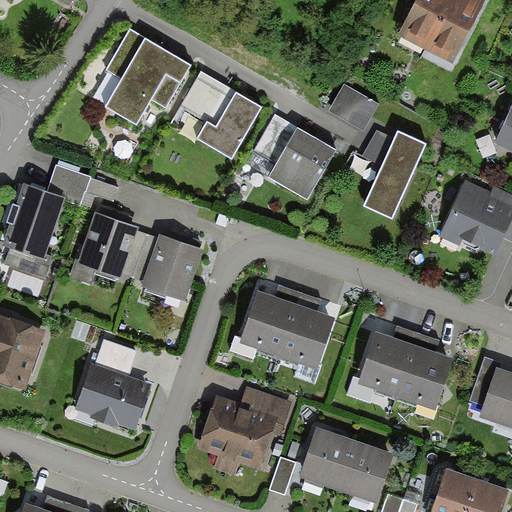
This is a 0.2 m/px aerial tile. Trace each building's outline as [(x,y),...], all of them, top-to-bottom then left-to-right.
[(495,0),(427,0),(410,33),(465,61),(495,0)] [(202,67),(134,28),(109,71),(128,82),(108,116),(140,134),(172,79),(189,89),(202,67)] [(218,121),(207,139),(244,162),(280,105),(252,87),(227,127),(218,121)] [(359,90),(346,114),(370,127),(384,103),(359,90)] [(511,109),(498,141),(511,146),(511,109)] [(306,127),(276,176),(319,202),(349,152),(306,127)] [(438,145),(403,130),(368,208),(403,224),(438,145)] [(38,183),(15,249),(55,263),(77,200),(92,205),(102,176),(67,164),(58,189),(38,183)] [(468,185),(446,235),(497,257),(506,235),(511,236),(511,193),(498,187),(490,195),(468,185)] [(151,229),(106,214),(89,263),(134,279),(151,229)] [(207,247),(169,235),(152,286),(190,299),(207,247)] [(329,318),(262,296),(246,344),(314,366),(329,318)] [(54,330),(0,311),(0,380),(33,392),(54,330)] [(145,345),(109,332),(81,414),(140,434),(156,387),(133,379),(145,345)] [(446,359),(379,336),(363,381),(430,404),(446,359)] [(511,376),(501,373),(487,415),(511,422),(511,376)] [(247,411),(217,401),(202,449),(219,455),(215,468),(231,473),(236,454),(266,464),(285,404),(252,394),(247,411)] [(388,455),(320,432),(305,476),(373,498),(388,455)] [(283,459),(277,491),(292,494),(298,462),(283,459)] [(495,511),(502,491),(450,475),(437,511),(495,511)] [(419,511),(422,500),(391,494),(386,511),(419,511)]
